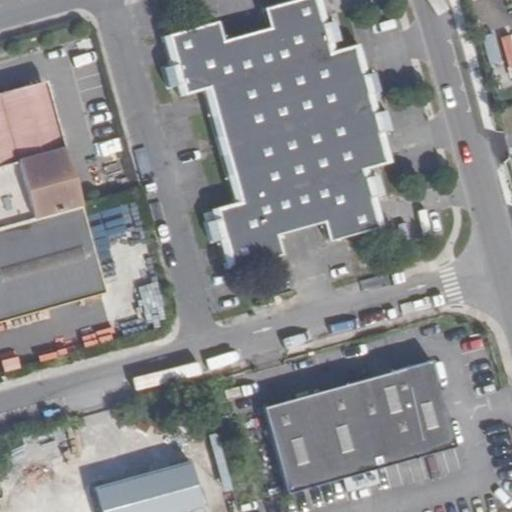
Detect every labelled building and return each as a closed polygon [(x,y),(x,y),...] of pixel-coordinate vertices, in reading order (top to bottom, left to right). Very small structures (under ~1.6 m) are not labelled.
[(216,21),(161,37),(170,66),(162,68),(168,88),(175,86),(178,97),(202,90),(234,203),(209,210),(213,220),(205,222),(211,242),(218,240),(226,270),(281,255),(275,235),(322,222),(327,241),(382,227),(374,197),(381,195),(376,175),(368,178),(366,169),(390,162),(382,133),(390,131),(384,111),(377,113),(371,93),(379,91),(373,72),(366,74),(358,44),(333,51),(331,42),(338,40),(333,21),(325,23),(319,0),(293,0),(263,9),(268,28),(222,41),(216,21)] [(32,85),(0,93),(0,228),(80,207),(49,94),(32,85)] [(160,315),(132,203),(87,214),(109,301),(105,301),(112,327),(160,315)] [(80,207),(0,228),(0,321),(104,293),(80,207)] [(430,361),(261,408),(285,494),(454,448),(430,361)] [(348,497),(460,471),(456,452),(343,478),(348,497)] [(100,511),(188,511),(203,508),(191,462),(94,489),(100,511)]
